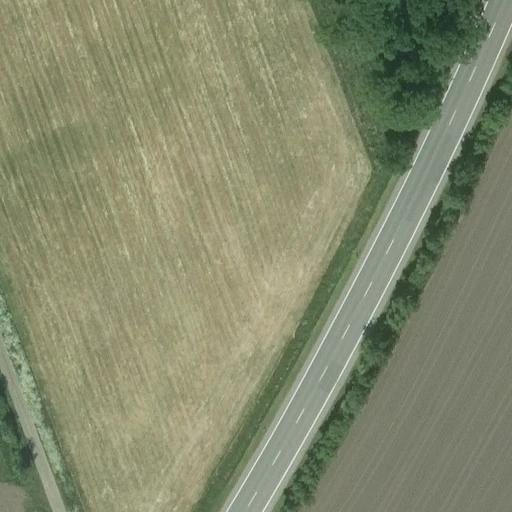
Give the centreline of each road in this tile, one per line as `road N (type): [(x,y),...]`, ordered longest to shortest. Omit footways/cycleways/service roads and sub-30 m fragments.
road 1 (secondary): [(244,511),(345,332),(504,0)]
road 2 (unclassified): [(0,349),(59,511)]
